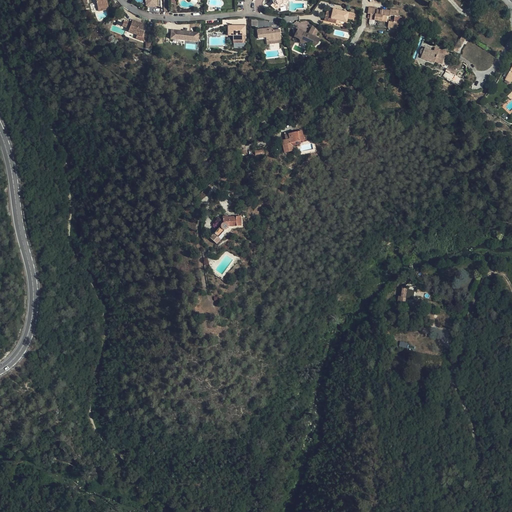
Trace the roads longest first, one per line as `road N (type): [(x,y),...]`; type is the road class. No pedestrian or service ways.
road 1 (track): [(493,511),(471,421),(451,381),(485,286),(502,276),(511,286)]
road 2 (secondary): [(0,369),(23,344),(33,304),(0,132)]
road 3 (track): [(327,74),(220,164),(196,209)]
road 4 (track): [(401,288),(387,318),(448,332),(441,345),(459,359)]
road 5 (residential): [(121,0),(153,16),(248,15)]
